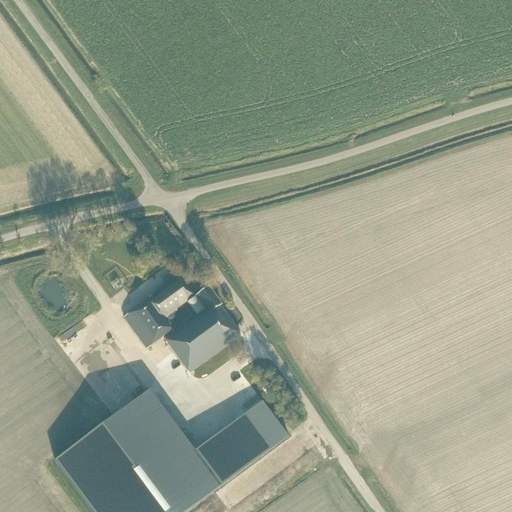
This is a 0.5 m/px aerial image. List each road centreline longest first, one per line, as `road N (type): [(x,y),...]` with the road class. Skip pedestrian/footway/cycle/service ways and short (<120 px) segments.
road 1 (unclassified): [(375,511),(160,198)]
road 2 (unclassified): [(160,198),(330,160),(511,102)]
road 3 (unclassified): [(160,198),(16,0)]
road 4 (unclassified): [(0,239),(160,198)]
